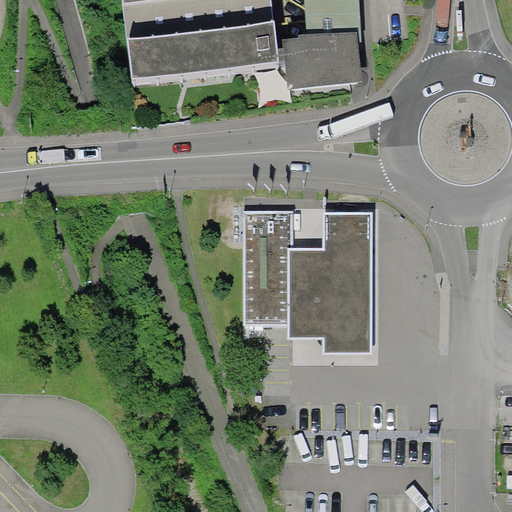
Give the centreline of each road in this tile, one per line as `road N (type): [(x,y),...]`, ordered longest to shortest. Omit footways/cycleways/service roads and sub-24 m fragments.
road 1 (primary): [(0,172),(169,155),(398,148)]
road 2 (primary): [(511,87),(485,74),(441,78),(408,106),(398,148)]
road 3 (primary): [(398,148),(414,188),(451,211),(474,213),(511,199)]
